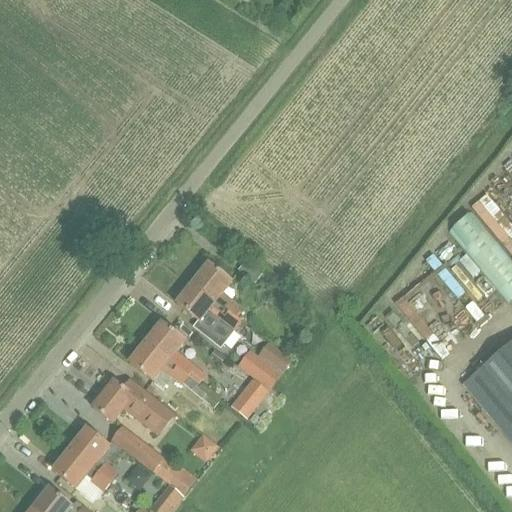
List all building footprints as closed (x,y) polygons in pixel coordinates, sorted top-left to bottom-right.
[(209,265),(193,285),(235,319),(236,319),(242,310),(230,301),(227,306),(219,299),(231,283),(209,265)] [(420,285),(428,300),(444,292),(437,277),(420,285)] [(241,323),(236,319),(235,319),(193,285),(177,305),(195,320),(190,325),(221,348),(241,323)] [(206,377),(176,353),(185,342),(162,324),(145,345),(199,387),(199,386),(206,377)] [(269,344),(259,356),(283,375),(293,363),(269,344)] [(220,402),(199,386),(199,387),(145,345),(130,364),(153,382),(162,371),(182,386),(183,385),(214,410),(220,402)] [(506,359),(472,386),(511,436),(511,377),(510,359),(506,359)] [(268,394),(253,381),(231,408),(247,421),(268,394)] [(94,408),(93,409),(113,426),(125,412),(159,439),(175,419),(131,383),(124,391),(114,383),(101,399),(100,398),(93,407),(94,408)] [(153,474),(164,461),(122,428),(112,442),(153,474)] [(70,451),(111,484),(118,475),(106,465),(105,467),(99,462),(109,448),(87,430),(70,451)] [(207,439),(201,457),(219,464),(226,446),(207,439)] [(111,484),(70,451),(53,472),(76,490),(86,477),(93,482),(91,484),(103,493),(111,484)] [(165,483),(169,487),(183,498),(197,480),(181,467),(178,472),(175,469),(165,483)] [(169,487),(149,511),(174,511),(185,499),(183,498),(169,487)] [(68,511),(72,507),(49,489),(32,511),(34,511),(68,511)]
